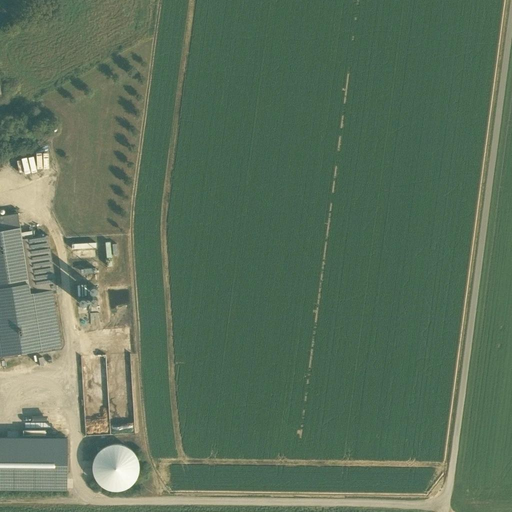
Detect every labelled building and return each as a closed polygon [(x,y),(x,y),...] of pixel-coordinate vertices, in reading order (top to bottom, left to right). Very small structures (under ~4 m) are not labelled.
[(0,288),(28,284),(22,239),(21,234),(18,214),(0,216),(0,288)] [(48,235),(32,238),(22,239),(28,284),(29,294),(51,290),(56,290),(48,235)] [(28,284),(0,288),(0,355),(60,347),(51,290),(29,294),(28,284)] [(110,318),(110,334),(128,334),(127,318),(110,318)] [(67,439),(0,437),(0,488),(66,489),(67,439)] [(137,477),(139,468),(137,459),(132,451),(125,446),(116,444),(107,446),(99,451),(94,458),(92,467),(94,476),(98,483),(106,489),(115,491),(124,489),(131,484),(137,477)]
